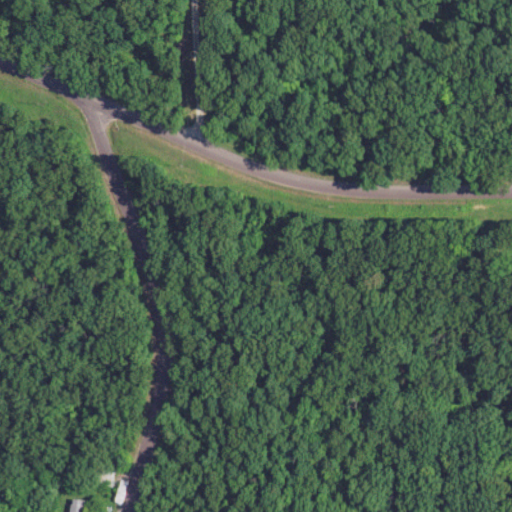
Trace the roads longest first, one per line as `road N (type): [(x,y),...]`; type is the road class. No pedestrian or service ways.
road 1 (residential): [(511,188),(313,184),(212,156),(0,61)]
road 2 (residential): [(119,511),(151,333),(88,100)]
